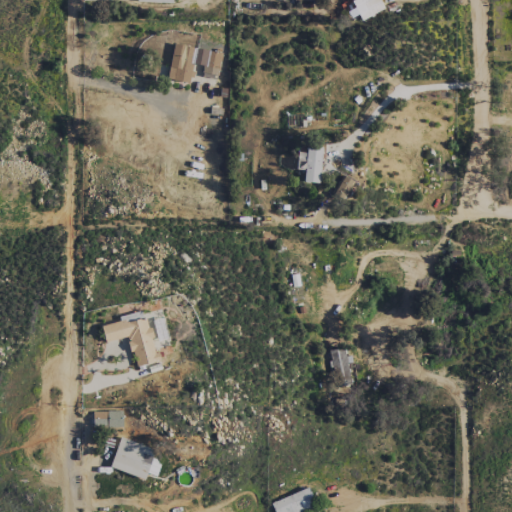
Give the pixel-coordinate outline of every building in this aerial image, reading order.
[(351,0),(360,20),(383,10),(378,0),(351,0)] [(190,83),(193,63),(203,65),(202,73),(217,76),(220,52),(172,45),(167,80),(190,83)] [(303,183),(319,183),(320,147),(306,147),(306,153),(296,153),(296,170),(303,171),(303,183)] [(333,193),(343,199),(353,182),(343,176),(333,193)] [(104,342),(127,337),(134,367),(156,362),(144,311),(118,317),(119,322),(101,326),(104,342)] [(330,350),(334,387),(349,386),(346,348),(330,350)] [(122,412),(92,412),(92,426),(122,427),(122,412)] [(144,479),(146,474),(156,477),(160,462),(152,460),(155,449),(119,438),(110,469),(144,479)] [(298,511),(315,506),(308,488),(271,502),(274,511),(298,511)]
